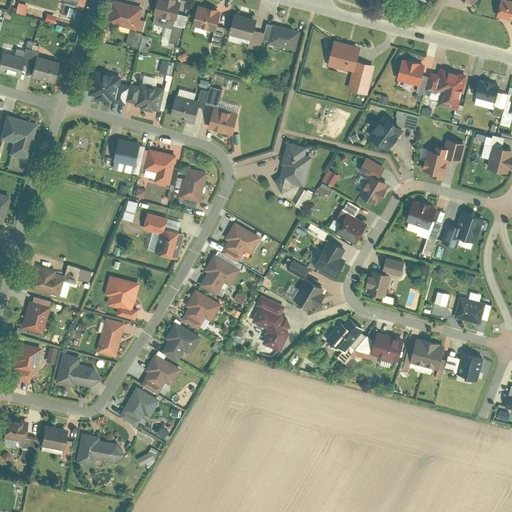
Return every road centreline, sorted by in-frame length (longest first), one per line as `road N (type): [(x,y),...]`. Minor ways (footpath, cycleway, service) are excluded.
road 1 (residential): [(54,102),(203,141),(230,173),(210,227),(101,400),(74,408),(0,392)]
road 2 (residential): [(507,345),(372,309),(349,282),(406,187),(437,186),(506,204)]
road 3 (residential): [(314,5),(511,59)]
road 4 (residential): [(507,345),(506,311),(488,260),(506,204)]
road 5 (residential): [(54,102),(5,239)]
